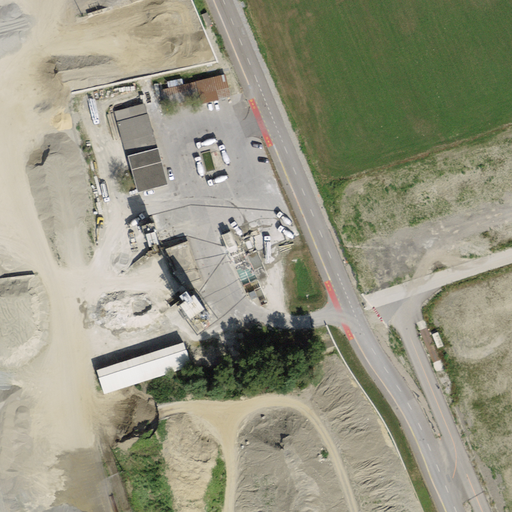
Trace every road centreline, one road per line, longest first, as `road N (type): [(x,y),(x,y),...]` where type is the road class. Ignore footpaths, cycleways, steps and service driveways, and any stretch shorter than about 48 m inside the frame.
road 1 (unclassified): [(222,0),(361,335),(410,409),(455,511)]
road 2 (unknown): [(108,511),(43,247),(31,113),(39,0)]
road 3 (unknown): [(235,511),(249,417),(265,404),(298,402),(318,416),(336,511)]
